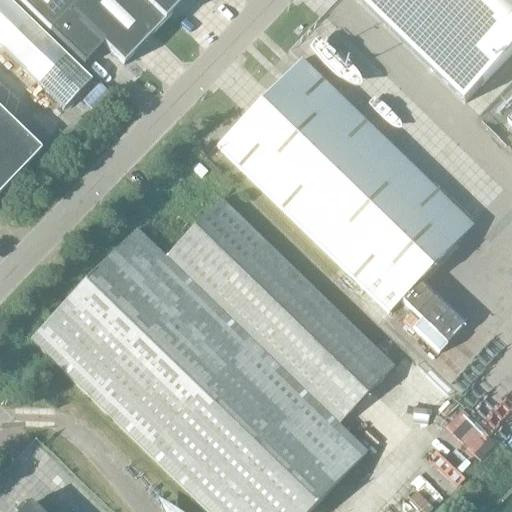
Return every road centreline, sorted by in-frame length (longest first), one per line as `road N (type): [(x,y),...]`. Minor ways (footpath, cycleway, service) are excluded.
road 1 (unclassified): [(0,287),(278,0)]
road 2 (unknown): [(311,0),(504,190),(511,280)]
